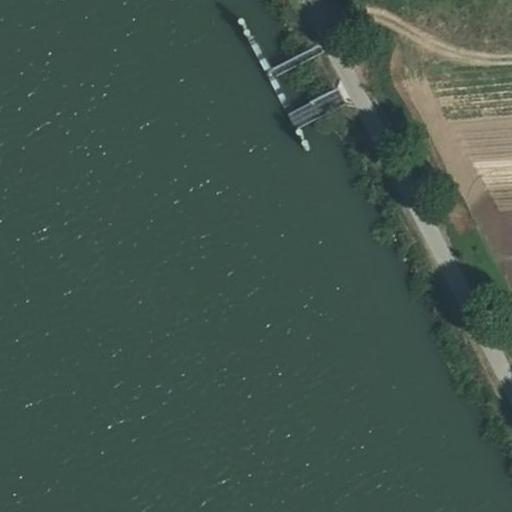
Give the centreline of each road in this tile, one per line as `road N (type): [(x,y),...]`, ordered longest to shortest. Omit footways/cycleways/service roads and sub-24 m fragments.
road 1 (track): [(306,0),(511,386)]
road 2 (track): [(315,16),(363,16),(511,44)]
